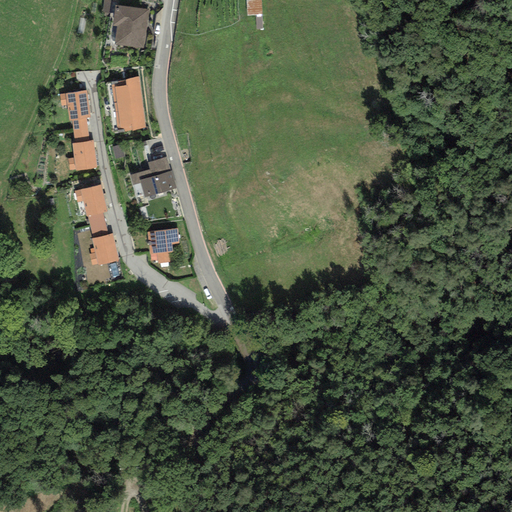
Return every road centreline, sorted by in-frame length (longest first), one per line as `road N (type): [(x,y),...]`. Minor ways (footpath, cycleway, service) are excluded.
road 1 (tertiary): [(172,0),(160,70),(163,114),(197,245),(251,368),(247,393),(211,443),(194,511)]
road 2 (track): [(77,0),(61,60),(3,179)]
